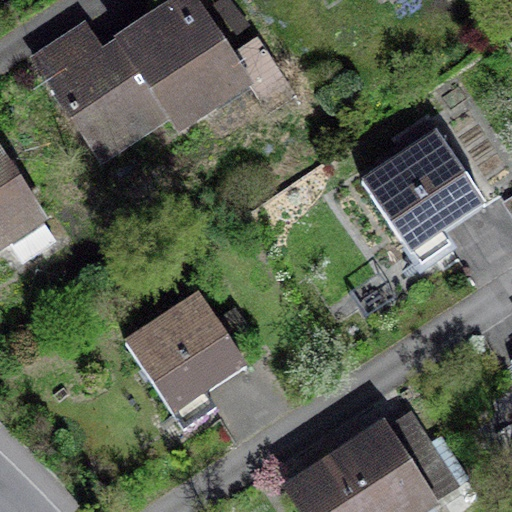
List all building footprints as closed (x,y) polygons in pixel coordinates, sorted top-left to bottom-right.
[(204,0),(192,0),(127,44),(112,54),(94,28),(40,65),(112,170),(181,123),(194,142),(268,92),(204,0)] [(334,0),(341,10),(355,0),(390,0),(398,12),(415,0),(334,0)] [(1,138),(0,138),(0,274),(62,236),(1,138)] [(432,145),(358,196),(409,270),(483,219),(432,145)] [(511,208),(502,215),(511,229),(511,208)] [(204,306),(133,355),(183,427),(254,378),(204,306)] [(432,511),(383,438),(284,503),(290,511),(432,511)]
